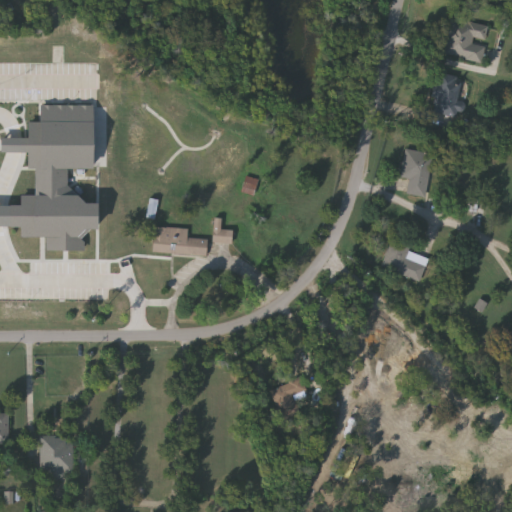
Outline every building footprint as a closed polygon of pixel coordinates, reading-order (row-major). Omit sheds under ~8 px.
[(489,25),(482,61),(441,53),(449,17),(489,25)] [(430,111),(434,74),(459,77),(455,114),(430,111)] [(95,105),(42,105),(42,122),(29,122),(29,138),(2,138),(2,153),(29,153),(29,169),(37,169),(37,196),(22,196),(22,206),(0,205),(0,226),(22,227),(22,237),(48,237),(48,251),(86,251),(86,230),(99,230),(99,201),(70,201),(70,169),(95,169),(95,105)] [(424,196),(405,193),(407,178),(400,177),(405,148),(431,152),(424,196)] [(259,179),(246,176),(243,193),(256,195),(259,179)] [(212,242),(212,218),(220,218),(220,229),(230,229),(230,242),(212,242)] [(205,255),(151,252),(153,226),(187,228),(186,237),(206,238),(205,255)] [(410,245),(408,250),(430,258),(421,282),(381,267),(391,238),(410,245)] [(307,396),(294,401),(299,415),(281,421),(270,388),(301,377),(307,396)] [(10,414),(0,413),(0,444),(9,445),(10,414)] [(72,436),(71,474),(34,474),(34,436),(72,436)] [(14,492),(6,492),(6,504),(14,503),(14,492)]
